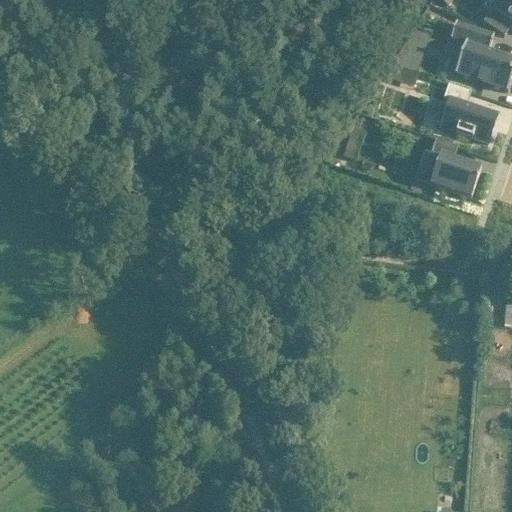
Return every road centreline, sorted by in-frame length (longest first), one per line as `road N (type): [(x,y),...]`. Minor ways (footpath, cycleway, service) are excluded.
road 1 (track): [(160,285),(227,263),(329,250),(421,254),(511,275)]
road 2 (track): [(288,511),(233,375),(160,285)]
road 3 (track): [(160,285),(0,141)]
